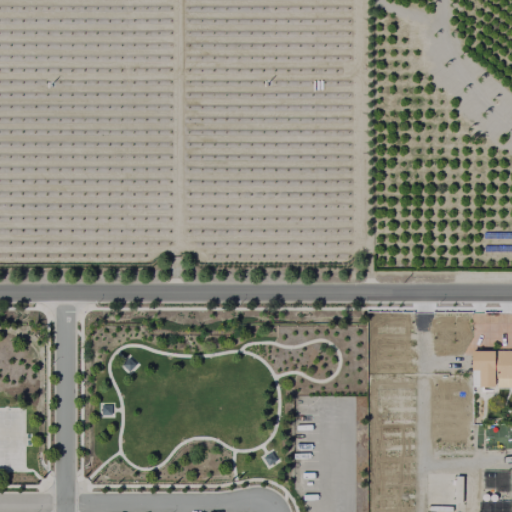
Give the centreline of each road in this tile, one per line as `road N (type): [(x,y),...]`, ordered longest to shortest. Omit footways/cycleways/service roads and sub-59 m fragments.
road 1 (tertiary): [(0,291),(511,292)]
road 2 (residential): [(273,505),(0,504)]
road 3 (residential): [(66,292),(64,511)]
